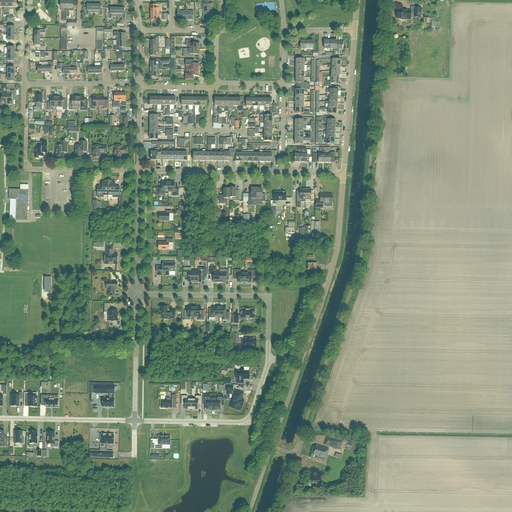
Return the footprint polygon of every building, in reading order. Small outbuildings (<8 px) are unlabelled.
[(203,12),(212,12),(212,4),(203,4),(203,12)] [(94,11),(94,5),(87,5),(87,11),(86,11),(85,16),(89,16),(89,11),(94,11)] [(94,5),(94,11),(94,14),(99,14),(99,16),(103,16),(103,11),(101,11),(101,5),(94,5)] [(421,8),(414,7),(414,12),(411,12),(411,11),(397,10),(396,19),(401,20),(406,20),(410,20),(410,17),(413,17),(420,18),(421,8)] [(112,14),(117,14),(117,9),(110,9),(110,14),(109,14),(109,19),(112,19),(112,14)] [(124,9),(117,9),(117,14),(123,14),(123,19),(126,19),(126,14),(124,14),(124,9)] [(212,20),(212,12),(203,12),(203,20),(212,20)] [(435,19),(424,19),(424,22),(426,22),(426,23),(431,23),(431,27),(435,27),(435,21),(431,21),(435,21),(435,19)] [(35,32),(35,39),(40,39),(40,36),(45,36),(45,30),(40,30),(40,32),(35,32)] [(117,41),(125,41),(125,34),(120,33),(120,32),(115,32),(115,35),(117,35),(117,41)] [(40,39),(35,39),(35,46),(40,46),(40,47),(45,47),(45,44),(43,44),(43,42),(40,42),(40,39)] [(117,46),(114,46),(114,51),(122,51),(122,48),(125,48),(125,41),(117,41),(117,46)] [(189,46),(189,49),(199,49),(199,44),(193,44),(194,41),(186,41),(186,46),(189,46)] [(337,41),(330,41),(330,49),(334,49),(334,52),(339,52),(339,49),(342,49),(343,42),(337,42),(337,41)] [(199,49),(189,49),(188,49),(183,49),(183,58),(193,58),(193,55),(199,55),(199,49)] [(150,70),(159,70),(162,70),(162,64),(169,64),(169,60),(156,59),(156,62),(150,62),(150,70)] [(111,72),(118,72),(117,66),(112,66),(112,61),(109,61),(109,66),(110,66),(111,72)] [(117,66),(118,72),(125,71),(125,66),(126,66),(126,61),(123,61),(123,66),(117,66)] [(188,67),(188,70),(198,70),(198,64),(194,64),(194,61),(186,61),(185,67),(188,67)] [(38,73),(45,73),(45,67),(41,67),(41,65),(39,65),(39,62),(36,62),(36,67),(38,67),(38,73)] [(45,67),(45,73),(52,73),(52,67),(53,67),(53,62),(48,62),(48,63),(45,63),(45,67)] [(63,74),(70,74),(70,69),(70,66),(65,66),(65,64),(62,64),(62,62),(58,62),(58,70),(63,69),(63,74)] [(95,68),(95,74),(102,74),(102,68),(103,68),(103,63),(100,63),(100,64),(94,64),(95,68)] [(76,69),(70,69),(70,74),(77,74),(77,69),(79,69),(79,68),(83,68),(83,64),(76,64),(76,69)] [(88,74),(95,74),(95,68),(89,68),(89,64),(86,64),(86,69),(88,69),(88,74)] [(198,70),(188,70),(188,73),(185,73),(185,79),(193,79),(193,76),(198,76),(198,70)] [(339,84),(339,78),(331,78),(327,77),(327,81),(326,81),(325,85),(330,86),(330,84),(339,84)] [(296,87),(309,87),(309,84),(304,84),(304,78),(295,78),(295,84),(296,84),(296,87)] [(309,87),(296,87),(296,90),(295,90),(295,96),(303,96),(303,93),(307,93),(307,90),(309,90),(309,87)] [(329,96),(338,96),(338,90),(337,90),(338,87),(330,87),(330,90),(327,89),(327,93),(330,93),(329,96)] [(7,94),(7,105),(12,105),(12,98),(15,98),(15,91),(10,91),(10,94),(7,94)] [(42,95),(36,95),(36,100),(34,100),(34,103),(36,103),(36,107),(34,107),(34,110),(42,110),(42,107),(39,107),(39,103),(42,103),(42,95)] [(57,108),(57,97),(54,97),(50,97),(50,102),(47,102),(47,110),(53,110),(53,108),(57,108)] [(57,97),(57,108),(60,108),(60,110),(67,110),(66,102),(63,102),(63,97),(59,97),(57,97)] [(75,108),(78,108),(78,97),(75,97),(72,97),(72,103),(69,103),(69,110),(75,110),(75,108)] [(78,97),(78,108),(81,108),(81,111),(88,111),(88,102),(84,102),(84,97),(81,97),(78,97)] [(99,107),(99,97),(93,97),(93,102),(90,102),(90,110),(96,110),(96,107),(99,107)] [(99,97),(99,107),(102,107),(102,110),(104,110),(104,111),(108,111),(108,102),(104,102),(104,97),(99,97)] [(240,99),(234,99),(234,106),(235,106),(238,107),(238,111),(243,111),(243,102),(240,102),(240,99)] [(265,107),(266,107),(270,107),(270,114),(276,114),(276,105),(272,105),(272,99),(265,99),(265,107)] [(325,120),(324,122),(327,123),(327,126),(335,127),(336,120),(333,120),(333,117),(325,116),(325,120)] [(87,142),(80,142),(80,146),(75,146),(75,157),(83,158),(83,152),(87,152),(87,142)] [(47,143),(41,143),(41,147),(36,147),(36,154),(35,155),(35,156),(37,158),(38,158),(39,157),(43,157),(43,153),(47,153),(47,143)] [(67,143),(61,143),(61,147),(56,147),(56,157),(63,157),(63,148),(67,149),(67,143)] [(101,146),(93,146),(93,158),(100,158),(101,154),(107,154),(107,147),(101,147),(101,146)] [(122,146),(114,146),(114,158),(122,158),(122,155),(127,155),(128,148),(122,148),(122,146)] [(295,163),(300,163),(301,148),(296,148),(296,151),(297,151),(297,155),(295,155),(290,155),(290,161),(295,161),(295,163)] [(232,158),(232,149),(229,149),(229,151),(223,151),(223,161),(229,162),(229,158),(232,158)] [(232,149),(232,158),(235,158),(235,162),(241,162),(241,154),(236,153),(236,149),(232,149)] [(265,154),(265,162),(272,162),(272,160),(276,161),(277,151),(269,151),(269,154),(265,154)] [(325,155),(324,163),(331,163),(331,162),(335,162),(335,153),(328,153),(328,155),(325,155)] [(108,195),(108,181),(105,181),(105,182),(102,182),(102,187),(97,187),(97,197),(103,198),(104,195),(108,195)] [(112,181),(108,181),(108,195),(113,195),(113,198),(119,198),(119,187),(115,187),(115,182),(112,182),(112,181)] [(165,194),(168,194),(168,182),(165,182),(165,183),(162,183),(162,189),(158,189),(158,196),(165,196),(165,194)] [(168,182),(168,194),(168,192),(172,192),(172,197),(178,197),(179,190),(175,189),(175,183),(172,183),(172,182),(168,182)] [(28,190),(9,189),(9,200),(16,200),(16,220),(28,221),(28,190)] [(229,199),(229,189),(229,190),(224,189),(223,195),(219,195),(219,201),(219,204),(226,204),(226,202),(226,199),(229,199)] [(236,189),(229,189),(229,199),(230,199),(230,198),(233,198),(233,201),(239,202),(239,196),(235,195),(236,189)] [(248,202),(256,202),(257,189),(251,189),(251,194),(248,194),(248,202)] [(257,189),(256,202),(265,202),(265,194),(262,194),(262,189),(257,189)] [(301,208),(301,203),(305,203),(305,200),(305,190),(300,190),(300,196),(297,196),(296,202),(296,208),(301,208)] [(305,190),(305,200),(308,200),(308,203),(313,203),(314,196),(311,196),(311,190),(305,190)] [(286,193),(274,192),(274,201),(278,202),(278,201),(286,201),(286,193)] [(324,194),(320,194),(320,201),(316,201),(316,209),(323,209),(323,203),(332,204),(332,195),(331,195),(329,195),(328,195),(324,195),(324,194)] [(172,211),(166,211),(166,214),(159,214),(159,221),(169,221),(169,214),(172,214),(172,211)] [(173,239),(166,239),(166,243),(159,243),(158,250),(168,250),(169,243),(173,243),(173,239)] [(113,247),(106,247),(106,255),(105,255),(105,265),(117,265),(117,255),(113,255),(113,247)] [(175,263),(166,263),(166,267),(157,267),(157,269),(156,270),(156,272),(157,273),(157,275),(169,276),(169,272),(175,272),(175,263)] [(194,282),(195,271),(191,271),(191,268),(183,268),(183,275),(188,275),(188,282),(194,282)] [(198,271),(195,271),(194,282),(201,283),(201,275),(206,275),(206,268),(198,268),(198,271)] [(213,283),(219,283),(220,273),(216,273),(216,270),(214,270),(214,268),(210,268),(210,275),(214,275),(213,283)] [(220,273),(219,283),(225,283),(226,276),(229,276),(229,270),(223,270),(223,273),(220,273)] [(238,283),(244,283),(245,273),(241,273),(241,270),(234,270),(234,276),(238,276),(238,283)] [(245,273),(244,283),(251,283),(251,276),(256,276),(256,270),(248,270),(248,273),(245,273)] [(117,282),(106,282),(106,289),(108,289),(108,296),(114,296),(114,289),(117,289),(117,282)] [(110,304),(104,304),(104,313),(108,313),(108,321),(110,321),(111,322),(113,322),(114,321),(116,321),(117,311),(110,311),(110,304)] [(167,307),(159,307),(159,313),(158,317),(159,317),(159,319),(175,320),(175,311),(168,311),(167,310),(167,307)] [(190,317),(194,317),(194,307),(188,307),(188,314),(184,314),(184,320),(190,320),(190,317)] [(194,307),(194,317),(198,317),(198,320),(204,321),(204,316),(201,316),(201,307),(194,307)] [(216,317),(219,317),(219,307),(215,307),(215,308),(213,308),(213,313),(209,313),(209,320),(216,320),(216,317)] [(223,307),(219,307),(219,317),(222,317),(222,320),(229,320),(229,313),(226,313),(226,308),(223,308),(223,307)] [(255,309),(241,309),(240,316),(238,316),(239,315),(234,315),(234,323),(238,323),(238,321),(245,321),(245,318),(254,318),(255,314),(256,314),(256,310),(255,310),(255,309)] [(256,339),(242,339),(242,347),(256,347),(256,339)] [(243,384),(243,380),(244,379),(249,379),(249,371),(236,371),(236,379),(237,379),(237,384),(243,384)] [(114,394),(115,386),(95,386),(94,394),(109,394),(109,399),(102,399),(102,407),(114,408),(114,399),(114,394)] [(225,386),(225,391),(226,391),(226,395),(232,395),(232,392),(233,392),(233,386),(225,386)] [(230,407),(240,410),(243,401),(242,397),(243,394),(236,391),(230,407)] [(11,396),(11,407),(19,407),(19,400),(22,400),(23,393),(19,393),(19,396),(11,396)] [(24,393),(24,402),(28,402),(28,406),(32,406),(32,407),(37,407),(37,397),(33,397),(33,396),(29,396),(29,393),(24,393)] [(213,398),(213,394),(210,394),(210,395),(203,395),(203,405),(207,405),(207,410),(210,410),(213,410),(213,398)] [(213,398),(213,410),(217,411),(217,410),(220,410),(220,406),(223,406),(223,395),(217,395),(217,394),(213,394),(213,398)] [(40,395),(40,403),(44,403),(44,407),(57,407),(57,399),(47,399),(47,396),(40,395)] [(161,400),(161,408),(162,408),(172,408),(172,403),(176,403),(176,395),(172,395),(172,400),(170,400),(170,398),(165,398),(165,400),(161,400)] [(191,399),(187,399),(187,396),(181,396),(181,403),(185,403),(185,409),(191,410),(191,399)] [(201,396),(195,396),(195,399),(191,399),(191,410),(198,410),(198,403),(201,403),(201,396)] [(14,432),(14,444),(22,444),(22,432),(14,432)] [(29,432),(29,444),(33,444),(33,447),(37,447),(37,444),(37,432),(29,432)] [(55,432),(47,432),(47,444),(52,444),(52,448),(59,448),(59,442),(55,441),(55,432)] [(113,444),(114,435),(101,434),(100,443),(101,443),(101,447),(104,447),(104,443),(113,444)] [(343,441),(327,436),(325,445),(340,450),(343,441)] [(170,445),(170,437),(158,437),(158,441),(154,441),(154,449),(163,449),(163,445),(170,445)] [(329,450),(316,446),(313,455),(326,459),(329,450)]
